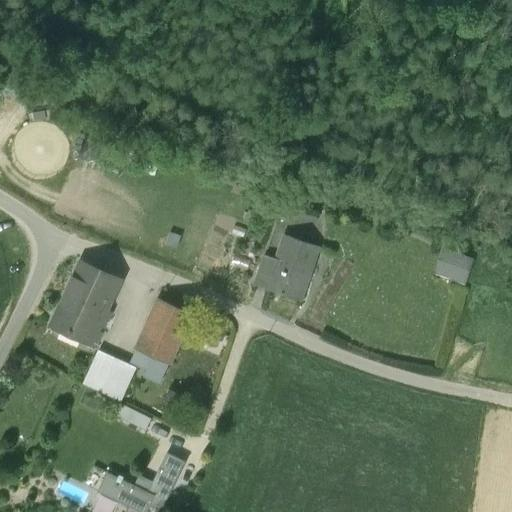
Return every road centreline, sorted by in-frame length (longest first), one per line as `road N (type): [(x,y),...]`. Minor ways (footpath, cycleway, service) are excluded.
road 1 (unclassified): [(511,402),(362,364),(59,234)]
road 2 (unknown): [(183,479),(245,314)]
road 3 (unclassified): [(0,355),(59,234)]
